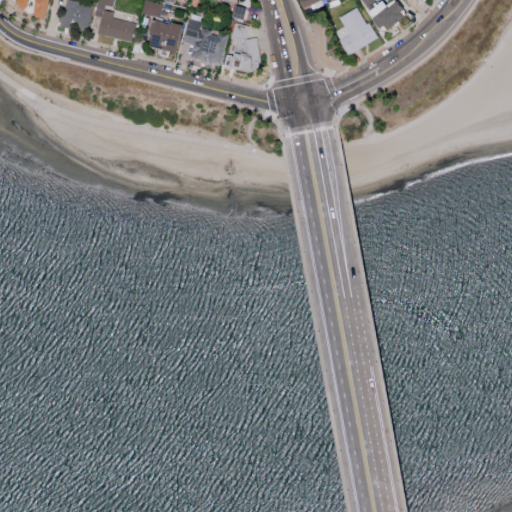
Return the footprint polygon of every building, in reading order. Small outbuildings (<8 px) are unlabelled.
[(46,0),(33,0),(29,16),(41,19),(46,0)] [(92,4),(74,0),(64,0),(59,25),(86,30),(92,4)] [(131,41),(135,22),(112,18),(114,10),(111,9),(113,0),(96,0),(94,16),(99,17),(95,34),(131,41)] [(158,17),(162,4),(148,0),(143,0),(141,12),(158,17)] [(393,0),(384,7),(378,0),(357,0),(380,31),(404,14),(394,0),(393,0)] [(375,39),(358,6),(337,16),(345,32),(336,37),(346,54),(375,39)] [(219,64),(226,35),(209,32),(210,30),(199,27),(200,21),(186,18),(181,41),(192,43),(189,57),(219,64)] [(145,46),(174,53),(180,25),(151,19),(145,46)] [(256,37),(246,38),(248,25),(233,22),(232,28),(234,44),(232,55),(225,55),(223,67),(239,70),(260,67),(256,37)]
